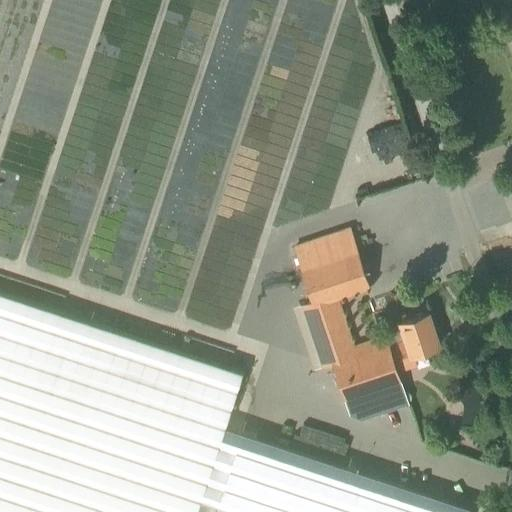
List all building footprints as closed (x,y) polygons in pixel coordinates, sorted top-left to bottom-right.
[(0,149),(13,130),(14,130),(9,124),(13,109),(8,101),(0,99),(0,149)] [(354,353),(352,344),(341,311),(335,293),(369,285),(350,227),(295,246),(313,300),(305,303),(311,321),(324,363),(332,360),(354,353)] [(0,511),(265,511),(204,492),(226,425),(244,370),(0,290),(0,511)] [(415,360),(413,353),(439,344),(428,311),(399,320),(404,338),(390,343),(387,333),(385,333),(397,368),(414,363),(415,360)] [(385,333),(352,344),(354,353),(332,360),(350,415),(358,418),(406,402),(395,369),(397,368),(385,333)] [(204,492),(265,511),(469,511),(471,506),(226,425),(204,492)]
